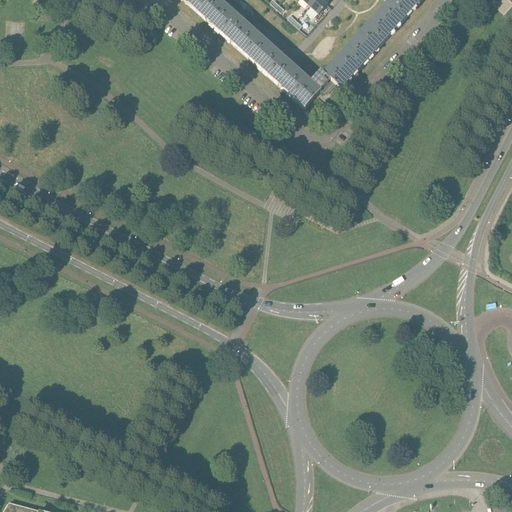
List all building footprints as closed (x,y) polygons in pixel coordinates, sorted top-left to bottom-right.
[(311,84),(234,15),(217,0),(181,0),(305,112),(331,83),(341,92),(423,0),(391,0),(323,76),(321,73),(311,84)] [(300,0),(310,9),(317,0),(300,0)] [(319,17),(327,7),(319,0),(317,0),(310,9),(319,17)] [(275,10),(278,6),(272,1),(269,5),(275,10)] [(281,15),(284,12),(278,6),(275,10),(281,15)] [(293,26),(296,23),(291,18),(287,21),(293,26)] [(299,32),(302,28),(296,23),(293,26),(299,32)]
